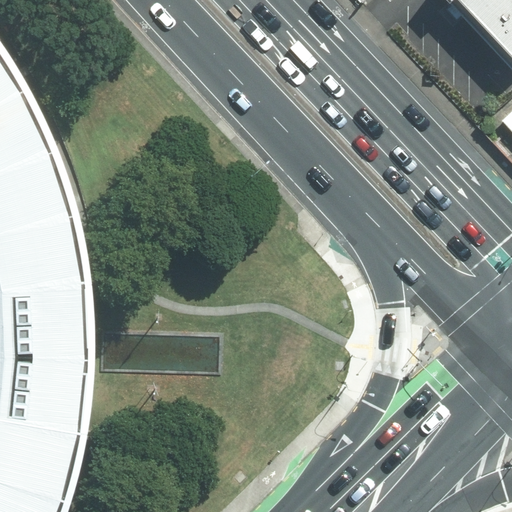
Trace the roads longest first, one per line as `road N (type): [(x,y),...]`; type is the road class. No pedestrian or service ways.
road 1 (primary): [(287,511),(378,391),(391,349),(389,303),(376,269),(276,114)]
road 2 (primary): [(511,363),(276,114)]
road 3 (primary): [(277,0),(511,238)]
road 4 (secondary): [(511,376),(361,511)]
road 5 (primary): [(276,114),(165,0)]
road 6 (primary): [(511,484),(378,511)]
